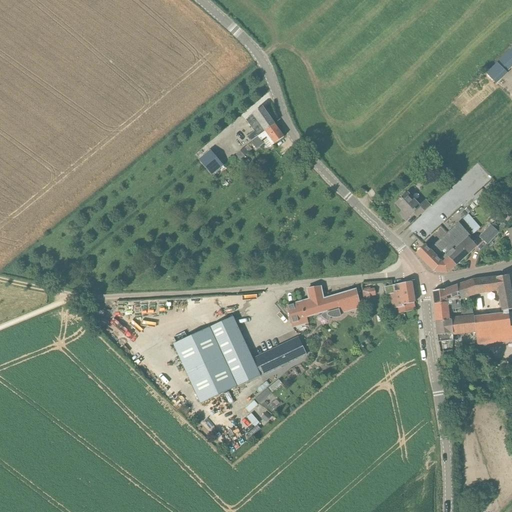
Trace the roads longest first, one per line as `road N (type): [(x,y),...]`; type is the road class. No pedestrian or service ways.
road 1 (tertiary): [(417,271),(303,150),(258,55),(199,0)]
road 2 (unclassified): [(417,271),(205,292),(74,295)]
road 3 (tertiary): [(447,511),(445,438),(422,283)]
